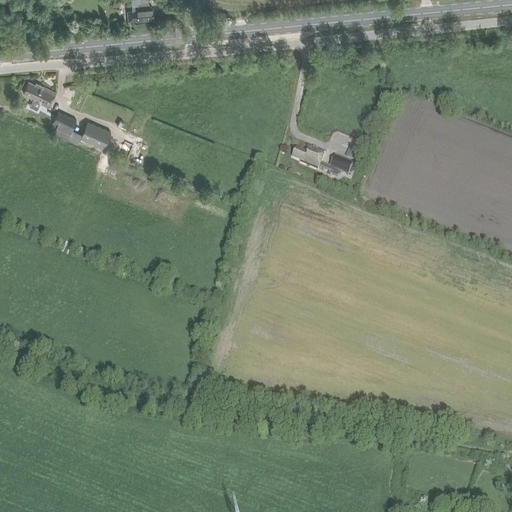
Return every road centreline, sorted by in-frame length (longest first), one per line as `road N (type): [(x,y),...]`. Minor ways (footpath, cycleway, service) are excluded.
road 1 (primary): [(0,58),(511,8)]
road 2 (unclassified): [(63,66),(310,42)]
road 3 (unclassified): [(310,42),(511,22)]
road 4 (track): [(511,455),(376,434)]
road 5 (unclassified): [(310,42),(292,128),(325,145)]
